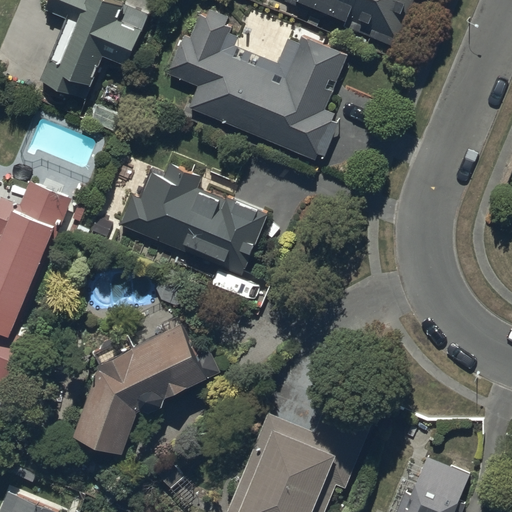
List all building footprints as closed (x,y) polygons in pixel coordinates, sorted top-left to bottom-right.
[(40,82),(85,101),(104,57),(126,66),(148,16),(110,0),(48,0),(44,12),(65,20),(40,82)] [(396,46),(415,0),(302,0),(348,19),(345,25),(396,46)] [(191,106),(317,159),(320,152),(326,155),(340,122),(334,119),(337,112),(327,108),(350,53),(293,29),(279,61),(236,43),(240,35),(231,32),(234,25),(227,22),(230,16),(211,8),(208,15),(202,12),(192,36),(186,34),(170,72),(200,85),(191,106)] [(122,223),(245,274),(271,212),(230,195),(228,198),(200,187),(204,176),(172,162),(166,176),(154,171),(143,197),(134,193),(122,223)] [(0,379),(73,199),(30,182),(20,206),(0,198),(0,379)] [(78,434),(127,452),(142,410),(144,408),(152,412),(166,406),(169,397),(222,371),(210,347),(199,352),(186,322),(102,363),(78,434)] [(229,511),(326,511),(338,484),(348,488),(376,419),(329,399),(317,431),(270,412),(229,511)] [(464,511),(468,504),(461,501),(472,474),(429,457),(414,493),(407,491),(398,511),(464,511)] [(174,462),(158,474),(186,510),(202,498),(174,462)] [(60,511),(10,491),(1,511),(60,511)]
